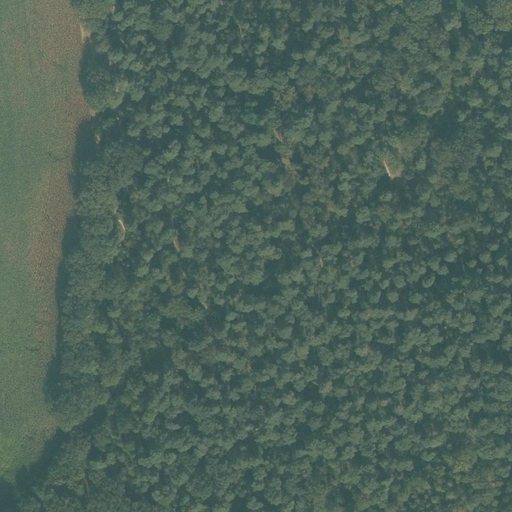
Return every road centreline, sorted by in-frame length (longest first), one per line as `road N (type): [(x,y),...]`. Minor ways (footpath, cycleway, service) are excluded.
road 1 (track): [(82,467),(64,395),(97,135)]
road 2 (track): [(396,179),(134,375)]
road 3 (track): [(396,179),(511,26)]
road 4 (track): [(97,135),(83,0)]
